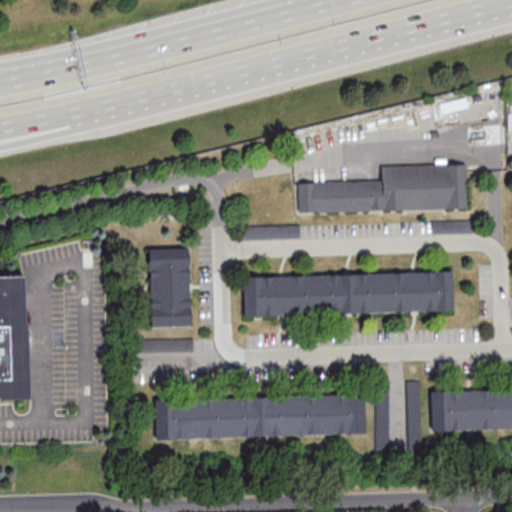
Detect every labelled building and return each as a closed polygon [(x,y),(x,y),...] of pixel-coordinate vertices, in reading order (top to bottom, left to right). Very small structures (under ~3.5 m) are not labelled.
[(468,163),(380,165),(381,180),(296,181),(297,212),(468,208),(468,163)] [(189,246),(148,246),(148,326),(189,326),(189,246)] [(451,271),(243,275),(244,315),(452,311),(451,271)] [(0,397),(25,398),(25,276),(0,275),(0,397)] [(511,427),(511,387),(430,389),(431,429),(511,427)] [(156,438),(364,433),(363,394),(155,399),(156,438)] [(377,440),(386,440),(386,396),(377,396),(377,440)]
